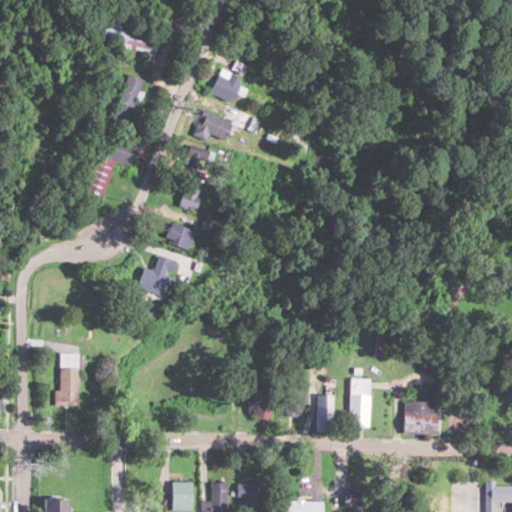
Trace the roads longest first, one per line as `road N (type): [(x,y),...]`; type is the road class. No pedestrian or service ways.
road 1 (residential): [(215,0),(122,241),(96,256),(48,256),(27,271),(19,511)]
road 2 (residential): [(0,438),(511,447)]
